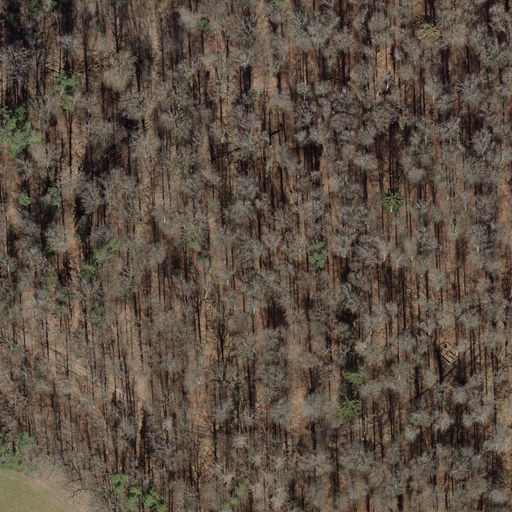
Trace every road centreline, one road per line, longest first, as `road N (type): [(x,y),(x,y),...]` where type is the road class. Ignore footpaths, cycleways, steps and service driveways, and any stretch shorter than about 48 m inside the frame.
road 1 (track): [(511,310),(474,357),(414,406),(338,434),(270,439),(202,429),(0,326)]
road 2 (track): [(259,0),(223,44),(197,239),(222,432)]
